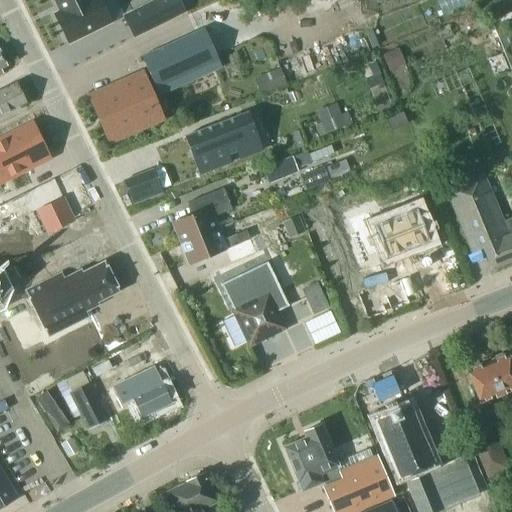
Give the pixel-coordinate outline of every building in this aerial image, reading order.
[(52,0),(57,9),(51,12),(64,41),(87,30),(106,21),(96,0),(52,0)] [(178,0),(155,0),(123,16),(134,38),(185,12),(178,0)] [(302,0),(268,0),(268,1),(278,25),(307,12),(302,0)] [(394,16),(402,35),(431,22),(423,4),(394,16)] [(198,32),(145,53),(158,87),(211,66),(198,32)] [(220,54),(223,67),(260,59),(258,46),(220,54)] [(398,49),(383,55),(390,72),(405,66),(398,49)] [(267,74),(273,91),(287,86),(281,69),(267,74)] [(143,75),(99,95),(117,137),(161,117),(143,75)] [(0,117),(26,104),(15,84),(0,91),(0,117)] [(318,108),(328,132),(347,125),(338,101),(318,108)] [(387,120),(391,131),(407,124),(402,113),(387,120)] [(217,129),(189,140),(200,167),(255,145),(242,114),(215,125),(217,129)] [(30,126),(0,141),(0,181),(46,158),(30,126)] [(299,171),(298,168),(313,162),(308,149),(264,167),(270,182),(299,171)] [(345,160),(324,169),(329,181),(350,172),(345,160)] [(330,182),(324,167),(299,177),(305,192),(330,182)] [(153,170),(144,173),(153,197),(162,193),(153,170)] [(511,260),(511,218),(501,222),(481,174),(445,189),(472,252),(483,248),(492,269),(511,260)] [(204,257),(208,269),(257,252),(249,228),(224,237),(215,214),(232,208),(225,186),(191,198),(195,208),(171,216),(187,263),(204,257)] [(63,197),(36,211),(47,234),(74,220),(63,197)] [(429,240),(416,208),(374,226),(368,212),(349,219),(365,257),(383,250),(386,257),(429,240)] [(298,217),(283,223),(289,238),(305,232),(298,217)] [(20,278),(15,268),(0,276),(0,289),(0,290),(11,283),(20,278)] [(103,313),(125,302),(110,273),(88,284),(87,281),(70,289),(67,284),(38,298),(61,345),(95,328),(92,322),(104,315),(103,313)] [(288,307),(272,273),(251,284),(258,298),(232,310),(249,346),(285,329),(277,312),(288,307)] [(316,282),(301,289),(313,315),(328,307),(316,282)] [(502,422),(500,418),(499,415),(503,413),(496,397),(511,390),(511,367),(507,354),(467,370),(480,403),(490,426),(502,422)] [(172,403),(154,367),(112,387),(123,409),(134,404),(141,418),(172,403)] [(109,420),(91,383),(70,393),(88,430),(109,420)] [(426,469),(436,465),(410,403),(373,418),(399,480),(404,478),(417,511),(436,511),(443,510),(426,469)] [(20,475),(64,453),(48,421),(4,443),(20,475)] [(306,438),(283,447),(301,491),(322,483),(319,475),(339,467),(321,425),(303,432),(306,438)] [(478,447),(491,476),(511,466),(511,461),(501,436),(478,447)] [(339,467),(319,475),(322,483),(323,483),(325,487),(324,488),(333,511),(353,511),(393,496),(377,457),(341,472),(339,467)] [(0,470),(0,507),(16,498),(0,470)] [(222,511),(218,502),(218,501),(204,474),(200,476),(197,474),(191,477),(190,481),(186,483),(166,493),(175,511),(222,511)] [(396,511),(391,498),(358,511),(396,511)]
